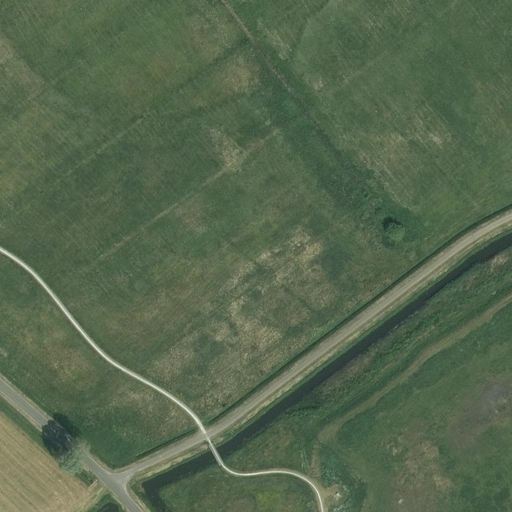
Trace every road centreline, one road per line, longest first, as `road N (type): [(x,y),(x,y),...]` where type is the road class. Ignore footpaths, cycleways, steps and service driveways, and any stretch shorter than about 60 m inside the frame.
road 1 (unclassified): [(112,483),(221,427),(434,265),(511,217)]
road 2 (unclassified): [(112,483),(0,385)]
